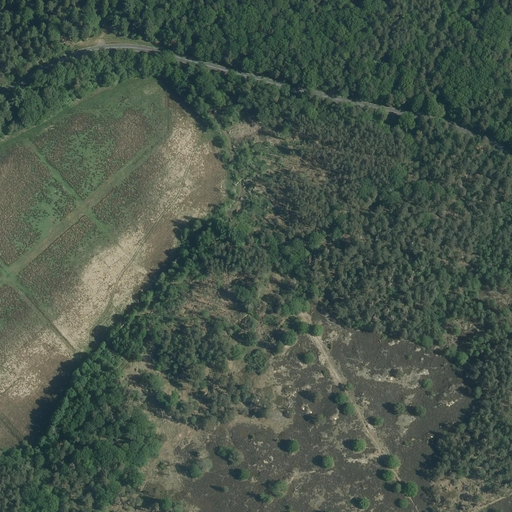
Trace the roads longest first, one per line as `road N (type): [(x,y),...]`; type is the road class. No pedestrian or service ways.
road 1 (primary): [(511,156),(451,125),(131,47),(72,55),(0,94)]
road 2 (track): [(182,68),(226,134),(239,206),(417,511)]
